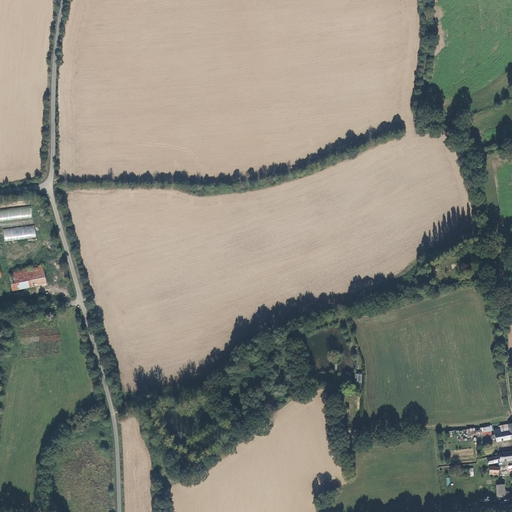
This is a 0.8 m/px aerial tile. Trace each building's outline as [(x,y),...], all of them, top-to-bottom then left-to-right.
[(31,207),(0,209),(0,220),(32,218),(31,207)] [(3,229),(4,241),(36,238),(34,225),(3,229)] [(3,287),(38,281),(35,264),(33,264),(32,263),(30,263),(30,265),(0,270),(3,287)] [(484,266),(474,268),(477,281),(487,279),(484,266)] [(496,418),(497,421),(497,425),(506,424),(504,417),(496,418)] [(497,421),(489,422),(490,427),(488,427),(488,432),(491,431),(491,434),(507,431),(506,424),(497,425),(497,421)] [(511,445),(511,444),(509,445),(495,446),(496,448),(486,450),(486,453),(490,453),(490,454),(511,451),(511,445)] [(496,506),(510,504),(509,497),(495,499),(496,506)]
